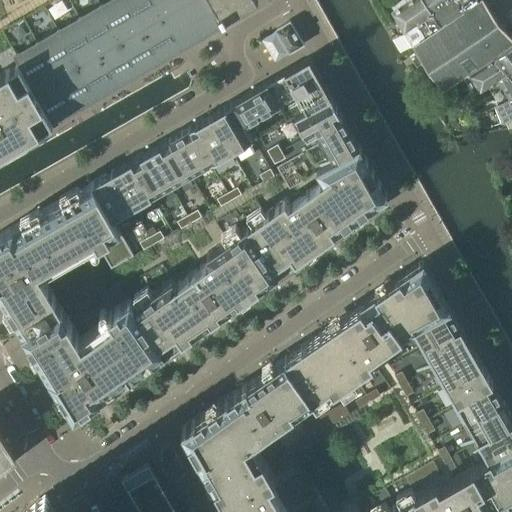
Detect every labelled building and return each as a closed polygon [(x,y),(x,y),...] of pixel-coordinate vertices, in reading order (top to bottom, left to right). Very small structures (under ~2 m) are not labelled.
[(0,0),(0,151),(52,121),(10,49),(94,0),(0,0)] [(94,0),(10,49),(52,121),(52,122),(54,121),(221,19),(253,0),(94,0)] [(404,33),(410,44),(475,0),(450,0),(432,13),(419,22),(404,33)] [(408,0),(406,2),(419,22),(432,13),(424,0),(408,0)] [(413,45),(427,65),(498,18),(484,0),(475,0),(410,44),(411,46),(413,45)] [(424,0),(432,13),(450,0),(424,0)] [(391,11),(404,33),(419,22),(406,2),(391,11)] [(441,87),(467,71),(511,41),(511,36),(498,18),(427,65),(441,87)] [(303,43),(289,21),(275,30),(276,31),(277,32),(276,32),(275,31),(262,39),(275,59),(287,52),(286,50),(288,49),(289,52),(289,51),(302,44),(303,43)] [(481,90),(490,84),(508,71),(511,75),(511,74),(511,41),(467,71),(481,90)] [(0,234),(0,295),(73,414),(386,196),(308,59),(0,234)] [(490,84),(501,101),(511,94),(511,74),(511,75),(508,71),(490,84)] [(511,94),(501,101),(495,102),(478,110),(485,125),(507,118),(511,115),(511,94)] [(413,328),(448,307),(422,261),(184,427),(232,511),(490,511),(511,500),(511,445),(487,459),(476,440),(466,422),(455,403),(444,384),(433,365),(423,347),(413,328)] [(459,326),(448,307),(413,328),(423,347),(459,326)] [(470,345),(459,326),(423,347),(433,365),(470,345)] [(481,363),(470,345),(433,365),(444,384),(481,363)] [(492,382),(481,363),(444,384),(455,403),(492,382)] [(502,401),(492,382),(455,403),(466,422),(502,401)] [(511,420),(511,417),(502,401),(466,422),(476,440),(511,420)] [(511,445),(511,420),(476,440),(487,459),(511,445)] [(0,465),(15,454),(0,430),(0,465)] [(122,479),(141,511),(175,511),(176,511),(176,510),(175,509),(149,464),(122,479)] [(55,511),(54,511),(49,511),(46,505),(50,503),(44,492),(40,497),(39,495),(21,506),(9,511),(55,511)]
